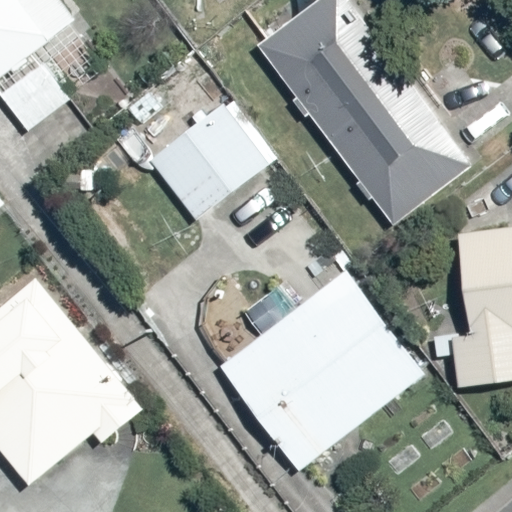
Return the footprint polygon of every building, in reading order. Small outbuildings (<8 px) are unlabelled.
[(0,0),(0,93),(32,135),(110,73),(73,27),(81,21),(64,0),(0,0)] [(352,0),(325,0),(264,46),(397,227),(478,169),(352,0)] [(192,53),(115,109),(132,134),(210,78),(192,53)] [(278,158),(233,98),(153,158),(198,218),(278,158)] [(511,228),(463,235),(475,335),(457,338),(465,388),(511,382),(511,228)] [(429,376),(351,271),(225,367),(303,473),(429,376)] [(41,278),(0,311),(0,445),(35,486),(97,435),(107,445),(148,410),(41,278)]
